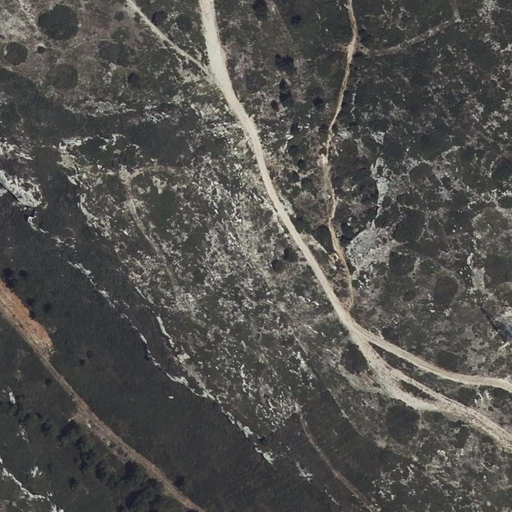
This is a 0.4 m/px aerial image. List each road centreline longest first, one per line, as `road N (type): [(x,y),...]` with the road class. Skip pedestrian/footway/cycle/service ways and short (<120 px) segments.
road 1 (track): [(511,443),(474,416),(411,396),(385,376),(273,201),(247,107),(222,85),(204,0)]
road 2 (track): [(352,325),(435,373),(511,388)]
